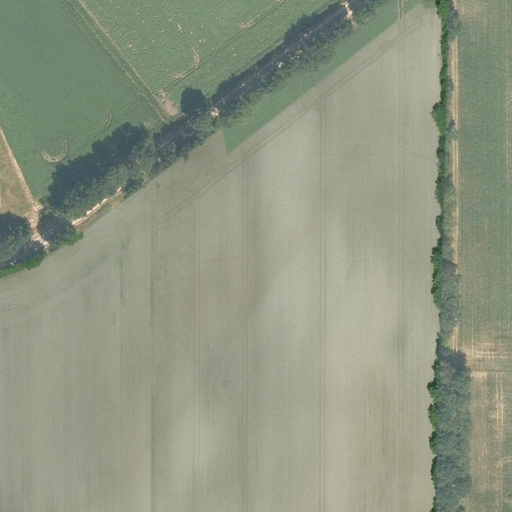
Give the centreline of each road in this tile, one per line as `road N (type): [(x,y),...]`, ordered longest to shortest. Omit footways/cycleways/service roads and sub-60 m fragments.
road 1 (track): [(450,511),(449,0)]
road 2 (unclassified): [(352,0),(37,240),(0,259)]
